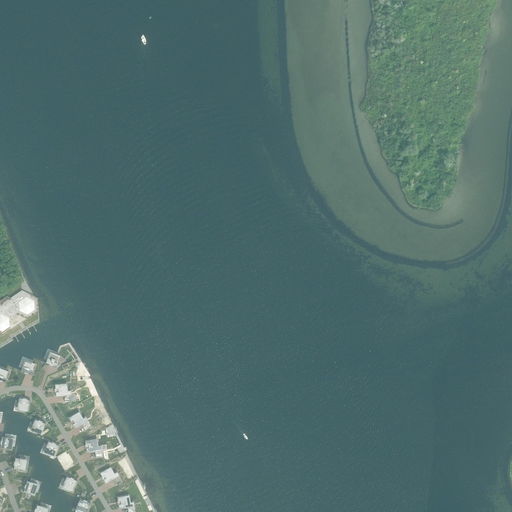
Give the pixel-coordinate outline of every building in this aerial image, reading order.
[(0,305),(0,330),(2,332),(9,327),(9,318),(19,311),(27,314),(35,310),(34,301),(33,301),(30,299),(30,295),(22,291),(15,296),(11,298),(7,296),(1,300),(3,303),(0,305)] [(50,353),(49,358),(48,357),(47,359),(47,360),(46,363),(45,363),(56,368),(58,364),(58,363),(58,362),(60,357),(50,353)] [(36,365),(26,361),(24,366),(23,365),(22,367),(22,368),(21,371),(31,376),(33,372),(33,371),(36,365)] [(0,369),(0,381),(5,384),(6,380),(7,380),(7,378),(9,373),(0,369)] [(71,395),(71,390),(67,390),(66,384),(55,385),(56,397),(64,396),(71,395)] [(28,411),(30,405),(30,403),(31,400),(19,397),(19,400),(18,402),(18,404),(19,404),(18,409),(28,411)] [(82,424),(88,421),(85,416),(82,418),(78,412),(68,418),(75,428),(82,424)] [(42,434),(44,428),(45,426),(46,423),(35,419),(34,422),(33,423),(33,425),(32,430),(42,434)] [(1,437),(0,445),(0,447),(3,448),(3,449),(5,449),(11,450),(12,441),(13,439),(8,438),(8,437),(6,437),(5,437),(2,437),(1,437)] [(97,446),(96,439),(85,441),(87,453),(95,451),(102,450),(101,445),(97,446)] [(57,450),(58,448),(59,445),(48,441),(47,444),(47,446),(46,446),(46,447),(47,447),(45,452),(55,456),(57,450)] [(75,465),(67,451),(56,457),(65,471),(75,465)] [(15,457),(13,469),(17,469),(17,470),(18,470),(24,471),(26,460),(21,459),(21,458),(20,458),(18,458),(15,457)] [(113,479),(119,476),(117,471),(113,473),(110,467),(100,473),(106,483),(113,479)] [(73,491),(77,480),(67,476),(66,479),(65,481),(65,482),(63,487),(65,488),(73,491)] [(27,480),(23,492),(26,493),(28,493),(34,495),(37,485),(33,483),(33,482),(31,482),(30,481),(27,481),(27,480)] [(129,502),(128,495),(117,497),(119,509),(127,508),(134,507),(133,501),(129,502)] [(83,511),(86,511),(91,502),(80,498),(79,501),(78,504),(79,504),(78,505),(77,509),(78,510),(83,511)]
